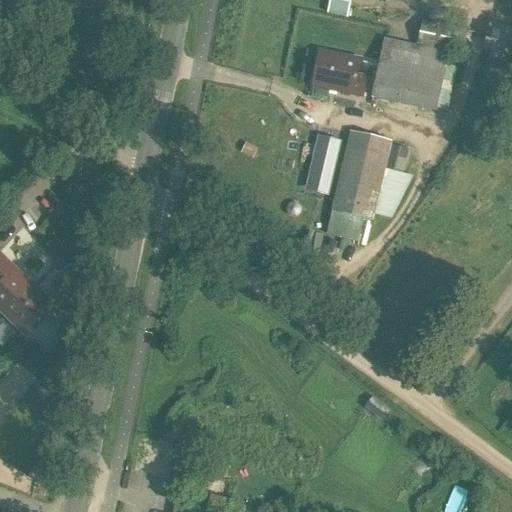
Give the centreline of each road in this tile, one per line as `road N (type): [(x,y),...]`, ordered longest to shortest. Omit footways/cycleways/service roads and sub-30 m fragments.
road 1 (track): [(511,475),(170,219)]
road 2 (tertiary): [(79,511),(143,185)]
road 3 (tertiary): [(143,185),(180,0)]
road 4 (track): [(143,185),(97,140),(0,70)]
